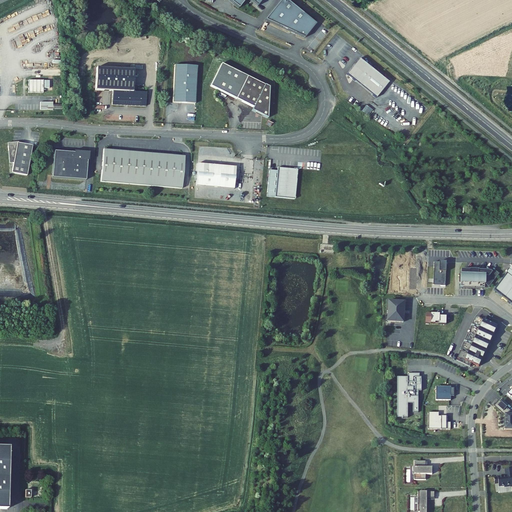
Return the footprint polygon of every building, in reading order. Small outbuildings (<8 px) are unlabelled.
[(316,25),(285,0),(283,0),(265,21),(305,39),(316,25)] [(388,84),(359,60),(347,76),(375,100),(388,84)] [(210,86),(253,107),(252,111),(268,118),(269,87),(222,64),(210,86)] [(174,65),(172,103),(195,104),(197,66),(174,65)] [(133,92),(134,69),(97,68),(96,90),(113,91),(112,105),(146,106),(146,93),(133,92)] [(43,93),(43,81),(28,80),(28,93),(43,93)] [(12,173),(27,176),(32,146),(17,143),(17,142),(8,143),(9,163),(13,163),(12,173)] [(103,149),(101,182),(182,189),(185,156),(103,149)] [(52,178),(86,181),(87,161),(88,161),(89,153),(74,151),(74,153),(54,151),(52,178)] [(198,164),(196,186),(234,189),(236,167),(198,164)] [(297,170),(278,168),(277,171),(270,171),(268,197),(275,197),(295,199),(298,170),(297,170)] [(433,285),(445,286),(446,262),(434,262),(433,285)] [(511,269),(494,291),(511,305),(511,269)] [(470,271),(462,270),(462,285),(462,286),(463,286),(463,288),(488,289),(500,275),(496,271),(495,271),(493,270),(470,270),(470,271)] [(404,321),(405,300),(389,299),(388,320),(404,321)] [(447,325),(447,317),(438,317),(438,315),(426,315),(426,324),(440,324),(440,325),(447,325)] [(465,361),(483,321),(476,318),(459,358),(465,361)] [(497,327),(483,321),(465,361),(459,358),(457,361),(471,368),(472,364),(479,367),(497,327)] [(419,374),(407,374),(408,377),(397,378),(398,418),(409,418),(408,404),(413,403),(414,412),(419,412),(418,391),(419,391),(419,374)] [(451,386),(436,386),(436,400),(451,400),(451,396),(454,396),(454,391),(452,389),(451,389),(451,386)] [(510,410),(499,400),(494,405),(504,414),(504,416),(503,416),(503,426),(504,426),(504,429),(511,429),(511,413),(510,413),(510,410)] [(439,412),(428,412),(429,429),(451,428),(451,422),(447,422),(447,415),(439,415),(439,412)] [(425,461),(414,461),(414,467),(413,467),(413,474),(414,474),(414,479),(426,479),(426,474),(432,474),(432,467),(425,467),(425,461)] [(511,486),(511,469),(505,471),(506,478),(495,479),(495,486),(499,485),(499,488),(505,487),(505,489),(511,488),(511,486)] [(23,479),(23,496),(44,487),(44,480),(23,479)] [(435,491),(418,492),(418,509),(420,509),(420,511),(427,511),(427,500),(427,498),(435,498),(435,491)]
